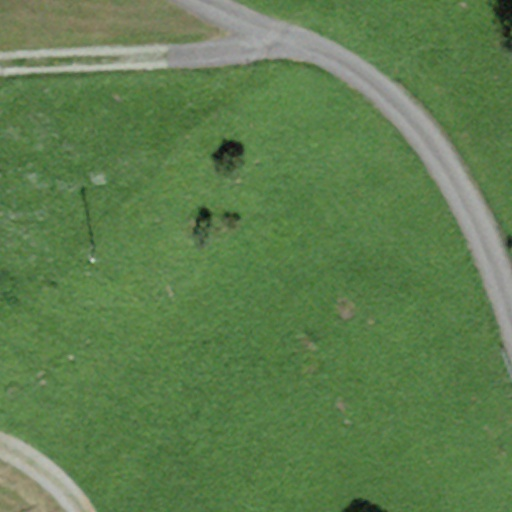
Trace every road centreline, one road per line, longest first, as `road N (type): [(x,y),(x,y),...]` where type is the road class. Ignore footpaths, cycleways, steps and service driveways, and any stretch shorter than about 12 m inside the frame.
road 1 (residential): [(511,320),(476,221),(412,117),(350,65),(206,0)]
road 2 (track): [(0,64),(315,49)]
